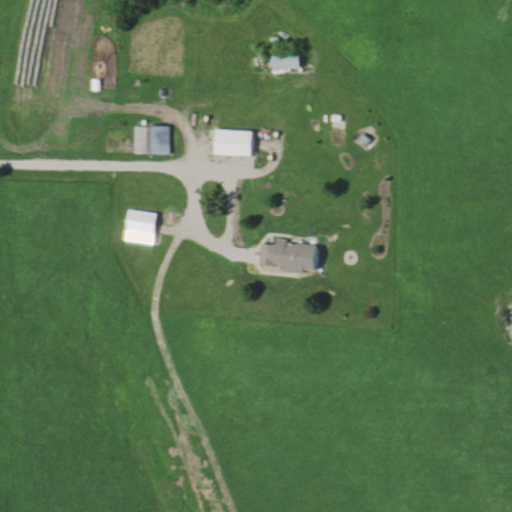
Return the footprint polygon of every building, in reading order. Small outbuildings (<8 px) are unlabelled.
[(300,54),(272,55),(273,69),(300,68),(300,54)] [(135,154),(170,154),(170,125),(134,126),(135,154)] [(251,155),(251,130),(215,130),(215,155),(251,155)] [(156,214),(128,209),(124,240),(151,244),(156,214)] [(316,243),(273,240),(273,242),(262,241),(259,268),(314,273),(316,243)]
